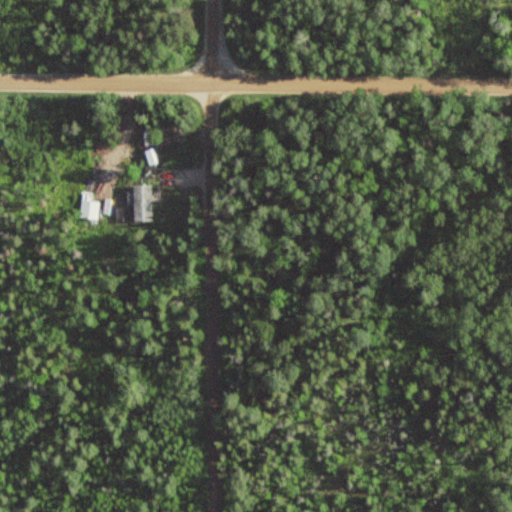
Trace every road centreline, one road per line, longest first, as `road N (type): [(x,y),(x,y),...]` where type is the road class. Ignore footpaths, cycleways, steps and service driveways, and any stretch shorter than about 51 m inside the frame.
road 1 (residential): [(511,80),(0,76)]
road 2 (residential): [(217,511),(215,0)]
